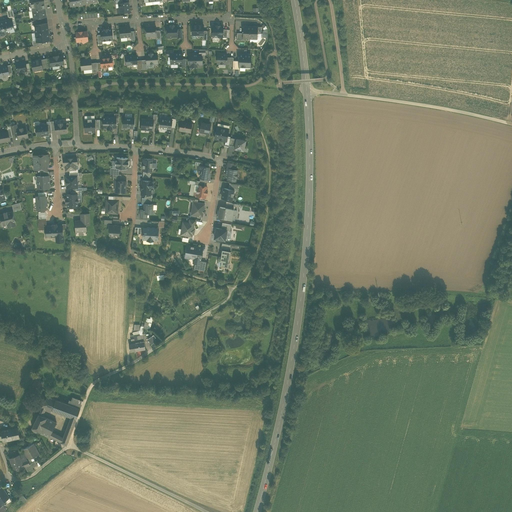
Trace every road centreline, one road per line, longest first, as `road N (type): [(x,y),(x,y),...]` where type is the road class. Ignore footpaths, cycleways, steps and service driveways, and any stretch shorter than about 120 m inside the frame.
road 1 (primary): [(306,90),(301,289),(256,511)]
road 2 (unclassified): [(73,447),(95,381),(228,298)]
road 3 (unclassified): [(306,90),(511,124)]
road 4 (residential): [(135,147),(220,159),(205,238)]
road 5 (unclassified): [(206,511),(73,447)]
